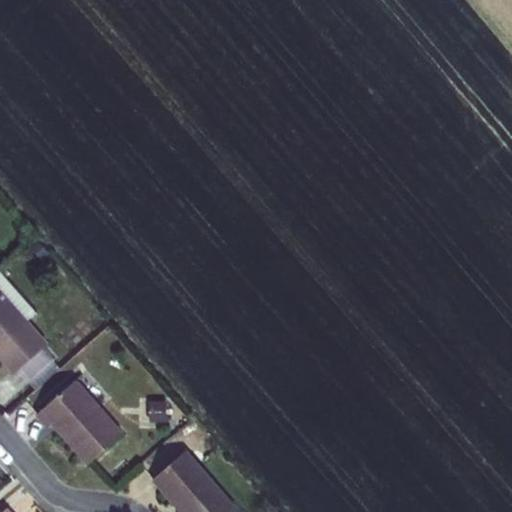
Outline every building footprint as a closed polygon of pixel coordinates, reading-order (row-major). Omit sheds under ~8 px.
[(33,314),(0,274),(0,292),(25,321),(33,314)] [(46,345),(25,321),(0,292),(0,360),(12,374),(46,345)] [(86,465),(121,435),(74,381),(35,415),(47,427),(51,424),(86,465)] [(141,399),(142,420),(164,419),(163,398),(141,399)] [(188,439),(199,431),(191,422),(181,432),(188,439)] [(233,511),(236,510),(185,452),(152,480),(179,511),(233,511)]
